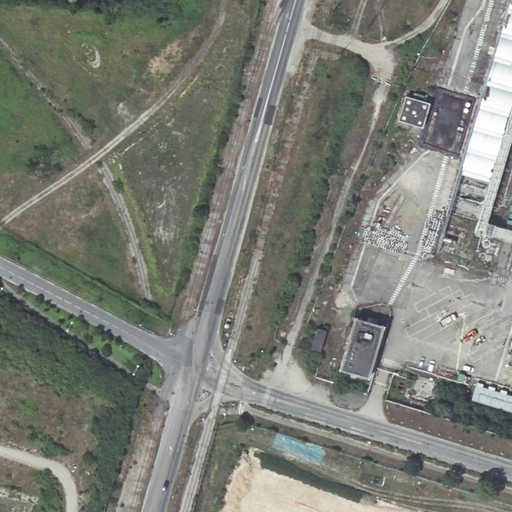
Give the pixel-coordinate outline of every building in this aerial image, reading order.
[(511,0),(449,216),(478,224),(511,106),(511,0)] [(408,95),(432,102),(433,97),(409,90),(408,95)] [(425,127),(432,102),(408,95),(400,120),(425,127)] [(342,368),(372,377),(387,326),(357,317),(342,368)] [(314,347),(323,350),(329,330),(320,327),(314,347)] [(466,399),(507,412),(511,397),(470,384),(466,399)]
